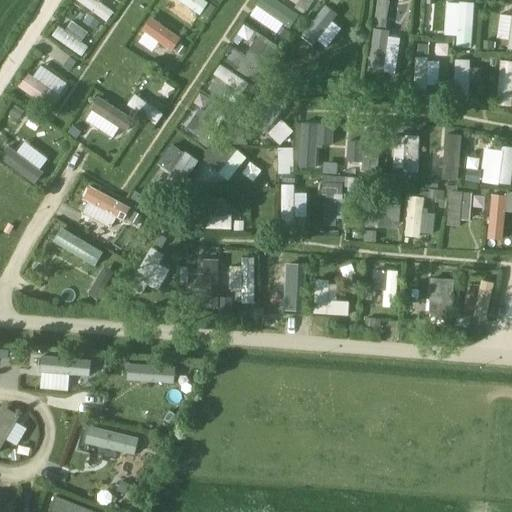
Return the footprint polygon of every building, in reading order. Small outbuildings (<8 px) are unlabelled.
[(115,10),(100,0),(75,0),(74,2),(106,23),(115,10)] [(199,0),(178,0),(197,13),(204,3),(199,0)] [(300,17),(274,0),(263,0),(259,7),(292,29),(300,17)] [(387,24),(387,0),(375,0),(374,24),(387,24)] [(459,5),(458,45),(473,45),(474,6),(459,5)] [(325,7),(302,39),(314,48),(337,16),(325,7)] [(150,19),(143,29),(173,49),(179,39),(150,19)] [(92,46),(60,25),(51,38),(83,59),(92,46)] [(375,32),(369,71),(384,73),(389,34),(375,32)] [(265,42),(242,74),(254,82),(277,50),(265,42)] [(232,45),(223,58),(237,69),(247,57),(232,45)] [(127,52),(113,69),(127,79),(140,62),(127,52)] [(416,57),(415,97),(429,97),(430,57),(416,57)] [(455,62),(454,101),(469,101),(470,62),(455,62)] [(252,86),(220,65),(212,77),(244,98),(252,86)] [(511,65),(500,65),(497,104),(511,105),(511,97),(511,65)] [(61,96),(29,75),(20,88),(52,109),(61,96)] [(262,82),(239,114),(251,123),(274,91),(262,82)] [(134,96),(127,105),(156,126),(163,116),(134,96)] [(96,97),(88,110),(127,133),(135,120),(96,97)] [(217,106),(195,139),(207,147),(229,114),(217,106)] [(283,119),(268,132),(279,144),(294,131),(283,119)] [(304,124),(302,172),(317,172),(319,125),(304,124)] [(366,132),(364,172),(379,172),(380,133),(366,132)] [(406,134),(404,173),(419,174),(420,135),(406,134)] [(458,172),(458,134),(444,134),(443,172),(458,172)] [(238,152),(220,140),(204,164),(222,176),(238,152)] [(8,146),(0,156),(0,159),(35,186),(44,174),(8,146)] [(292,173),(293,147),(278,147),(278,172),(292,173)] [(491,150),(487,183),(499,185),(503,151),(491,150)] [(185,154),(160,194),(173,202),(198,161),(185,154)] [(253,180),(261,169),(249,161),(241,172),(253,180)] [(325,181),(323,229),(338,230),(340,182),(325,181)] [(281,187),(281,226),(296,226),(295,186),(281,187)] [(92,188),(85,202),(124,224),(132,210),(92,188)] [(452,192),(448,226),(460,227),(464,194),(452,192)] [(403,200),(355,197),(354,212),(402,215),(403,200)] [(410,198),(406,237),(421,238),(424,199),(410,198)] [(492,198),(488,246),(503,247),(507,199),(492,198)] [(230,215),(190,215),(190,229),(230,230),(230,215)] [(62,230),(54,243),(93,266),(101,253),(62,230)] [(151,247),(127,288),(140,296),(164,255),(151,247)] [(241,260),(243,307),(258,307),(256,259),(241,260)] [(204,261),(204,309),(219,309),(219,261),(204,261)] [(103,300),(113,270),(101,265),(91,296),(103,300)] [(375,267),(373,300),(385,301),(388,268),(375,267)] [(290,269),(288,308),(302,309),(304,269),(290,269)] [(314,280),(312,315),(347,317),(347,302),(327,301),(328,281),(314,280)] [(436,281),(434,321),(448,321),(450,282),(436,281)] [(482,283),(475,316),(487,319),(494,286),(482,283)] [(43,357),(41,373),(90,378),(92,362),(43,357)] [(127,366),(126,382),(175,385),(176,368),(127,366)] [(7,409),(0,420),(0,451),(20,417),(7,409)] [(90,429),(87,444),(135,456),(138,440),(90,429)] [(95,511),(56,497),(50,511),(95,511)]
